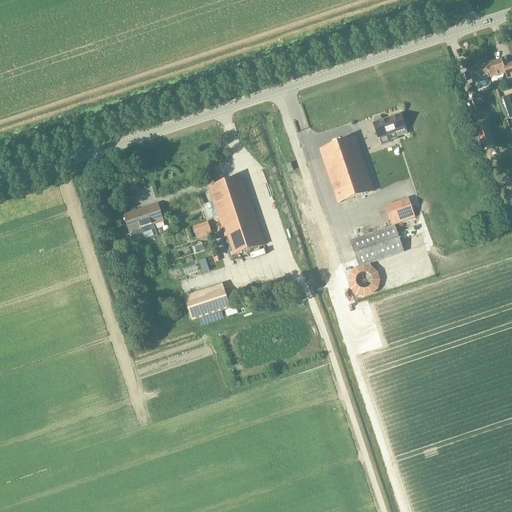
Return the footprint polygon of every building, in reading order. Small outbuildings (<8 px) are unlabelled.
[(467,70),(490,62),(488,58),(475,62),(475,61),(465,64),(467,70)] [(501,61),(485,66),(489,79),(505,74),(507,79),(511,77),(511,64),(511,63),(503,66),(501,61)] [(472,84),(489,79),(485,66),(468,72),(472,84)] [(470,84),(465,86),(469,98),(471,98),(473,104),(483,101),(481,95),(474,97),(470,84)] [(511,112),(507,97),(499,100),(504,115),(511,112)] [(404,130),(405,129),(400,115),(381,121),(380,120),(379,118),(377,118),(375,119),(374,120),(374,122),(374,123),(373,124),(378,139),(395,133),(397,137),(406,134),(404,130)] [(485,127),(473,131),(480,151),(492,148),(485,127)] [(338,204),(373,192),(355,138),(319,150),(338,204)] [(401,156),(389,160),(396,180),(407,176),(401,156)] [(231,257),(264,246),(241,177),(208,188),(231,257)] [(391,226),(414,218),(408,199),(385,207),(391,226)] [(134,213),(123,216),(129,233),(139,230),(140,233),(142,234),(153,230),(154,228),(153,225),(163,221),(157,205),(147,209),(134,213)] [(191,227),(194,237),(209,232),(206,223),(191,227)] [(403,253),(394,226),(349,241),(358,268),(403,253)] [(191,322),(230,310),(222,285),(183,298),(191,322)] [(299,317),(272,323),(273,331),(300,325),(299,317)]
